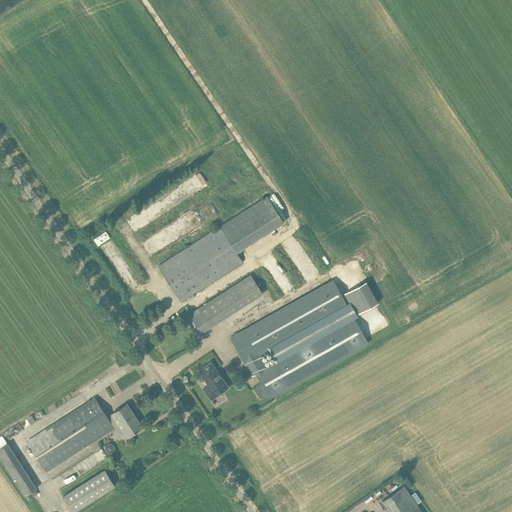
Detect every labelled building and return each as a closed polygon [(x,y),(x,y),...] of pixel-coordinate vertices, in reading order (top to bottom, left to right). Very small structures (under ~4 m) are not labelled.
[(158,266),(181,301),(244,261),(238,252),(284,222),(268,196),(158,266)] [(189,314),(201,333),(264,292),(251,272),(189,314)] [(251,375),(255,373),(268,397),(367,342),(333,280),(230,338),(251,375)] [(366,282),(345,293),(356,314),(377,303),(366,282)] [(228,387),(210,362),(199,370),(208,384),(203,388),(211,399),(228,387)] [(131,397),(145,390),(141,380),(127,387),(131,397)] [(114,426),(94,396),(26,441),(46,471),(114,426)] [(127,404),(111,414),(126,437),(142,427),(127,404)] [(31,416),(27,419),(30,424),(35,422),(31,416)] [(36,487),(7,442),(0,447),(0,456),(25,495),(36,487)] [(73,511),(115,486),(104,469),(62,496),(72,511),(73,511)] [(381,497),(388,511),(420,511),(406,484),(381,497)]
